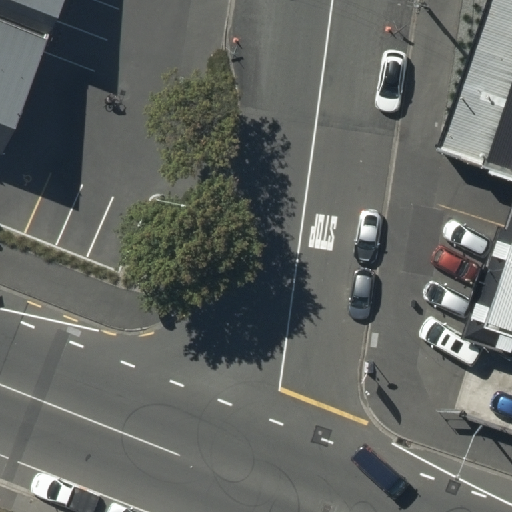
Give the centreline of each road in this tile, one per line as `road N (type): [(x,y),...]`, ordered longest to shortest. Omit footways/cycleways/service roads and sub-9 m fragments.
road 1 (residential): [(262,490),(334,0)]
road 2 (tertiary): [(262,490),(0,385)]
